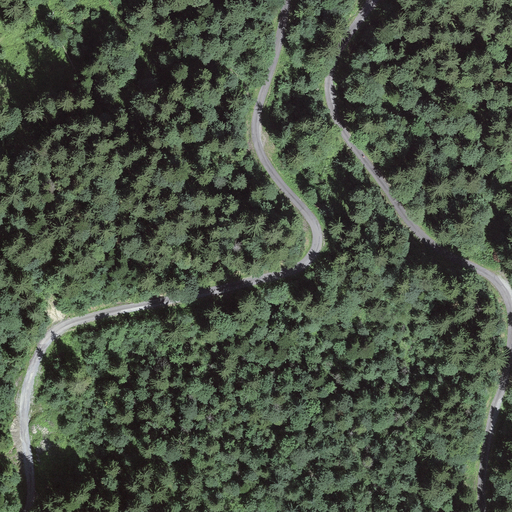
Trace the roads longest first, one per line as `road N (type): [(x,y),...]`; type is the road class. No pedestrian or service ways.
road 1 (track): [(27,511),(26,387),(52,335),(88,317),(278,275),(305,264),(315,250),(315,223),(268,168),(257,140),(287,0)]
road 2 (track): [(371,0),(332,63),(335,117),(419,234),(493,277),(511,314)]
road 3 (track): [(511,332),(486,453),(483,511)]
